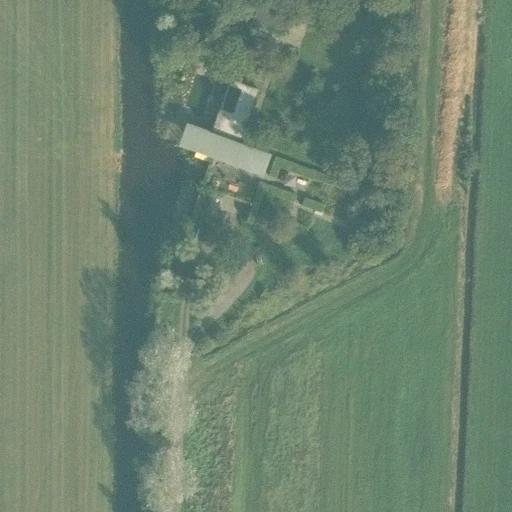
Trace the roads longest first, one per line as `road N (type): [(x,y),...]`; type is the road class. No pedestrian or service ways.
road 1 (track): [(169,511),(173,380),(186,293),(209,241),(226,235),(237,242)]
road 2 (track): [(237,242),(241,263),(232,284),(195,339),(182,339)]
